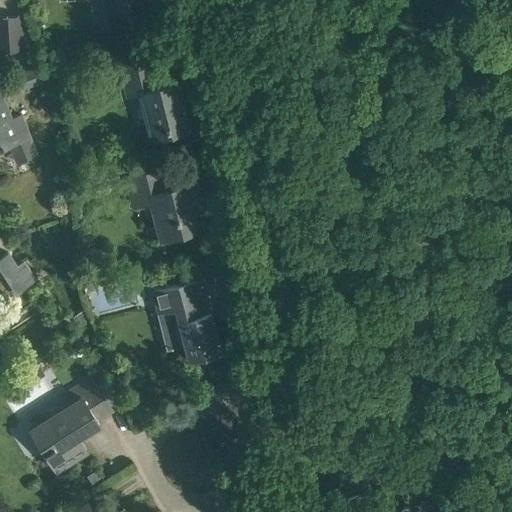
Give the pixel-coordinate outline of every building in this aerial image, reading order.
[(0,49),(21,48),(19,16),(0,17),(0,49)] [(176,45),(162,49),(164,57),(178,54),(176,45)] [(142,90),(154,136),(187,127),(175,81),(156,86),(149,59),(120,66),(127,94),(142,90)] [(37,65),(8,75),(13,88),(41,79),(41,77),(62,71),(61,60),(37,65)] [(64,68),(70,103),(85,101),(80,65),(64,68)] [(16,161),(36,153),(21,114),(11,118),(1,92),(0,92),(0,146),(9,143),(16,161)] [(150,201),(159,238),(202,227),(190,181),(165,188),(160,169),(162,168),(161,167),(126,176),(134,205),(150,201)] [(0,294),(6,290),(10,296),(29,283),(36,279),(23,259),(17,264),(8,251),(1,256),(0,256),(0,294)] [(176,268),(148,274),(150,282),(178,275),(176,268)] [(188,359),(220,351),(210,310),(203,312),(194,277),(152,288),(161,324),(178,319),(188,359)] [(26,370),(33,382),(43,376),(36,364),(26,370)] [(43,449),(55,469),(86,449),(78,436),(99,423),(96,419),(111,409),(91,376),(65,392),(71,402),(36,425),(49,445),(43,449)] [(139,399),(127,404),(134,422),(146,418),(139,399)]
